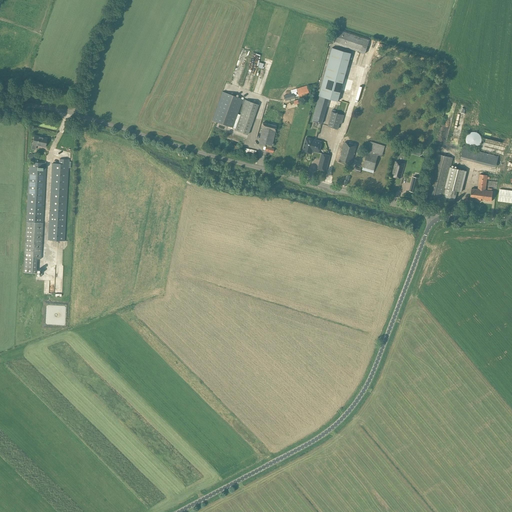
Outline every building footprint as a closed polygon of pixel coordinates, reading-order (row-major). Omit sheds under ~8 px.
[(369,40),(338,30),(333,44),(365,54),(369,40)] [(332,48),(318,96),(319,96),(329,99),(338,101),(351,53),(332,48)] [(307,85),(296,89),(299,96),(299,97),(310,94),(307,85)] [(242,99),(222,92),(212,121),(232,128),(241,104),(245,105),(236,131),(248,135),(259,105),(247,101),(242,99)] [(292,93),(284,96),(286,101),(295,98),(295,97),(294,93),(292,93)] [(351,102),(353,95),(344,93),(342,100),(351,102)] [(319,96),(312,122),(321,124),(322,123),(322,124),(329,99),(319,96)] [(344,115),(332,112),(328,126),(338,130),(340,124),(342,124),(344,115)] [(276,126),(263,123),(261,127),(262,128),(259,142),(267,144),(266,151),(272,153),(273,149),(274,146),(272,145),(275,131),(276,126)] [(467,145),(469,146),(470,147),(472,148),(474,148),(475,148),(477,147),(478,146),(479,146),(480,144),(481,143),(481,142),(482,141),(481,139),(481,137),(480,135),(479,134),(478,133),(476,132),(475,132),(474,132),(472,132),(471,132),(470,133),(468,134),(467,135),(466,137),(466,138),(466,139),(466,141),(466,142),(467,144),(467,145)] [(47,138),(34,136),(32,144),(45,147),(47,138)] [(321,143),(306,138),(302,151),(312,154),(312,151),(319,153),(321,143)] [(480,150),(497,155),(500,143),(482,139),(480,150)] [(385,146),(370,142),(362,170),(373,173),(378,155),(382,156),(385,146)] [(357,147),(345,143),(339,162),(351,166),(357,147)] [(496,168),(499,156),(463,148),(461,159),(496,168)] [(330,156),(322,154),(318,169),(326,171),(330,156)] [(437,154),(426,195),(442,199),(450,167),(453,158),(437,154)] [(49,223),(48,241),(52,241),(64,241),(65,241),(66,215),(68,165),(68,164),(69,160),(59,159),(59,164),(52,164),(52,169),(49,214),(49,223)] [(32,163),(30,162),(27,212),(24,273),(36,274),(37,259),(41,259),(43,213),(46,163),(35,163),(32,163)] [(404,164),(396,162),(392,176),(401,179),(404,164)] [(450,167),(442,199),(454,202),(456,195),(457,191),(452,190),(457,169),(450,167)] [(482,175),(479,174),(477,189),(471,189),(470,199),(491,201),(493,191),(485,190),(487,175),(482,175)] [(416,193),(419,178),(413,177),(409,191),(416,193)]
